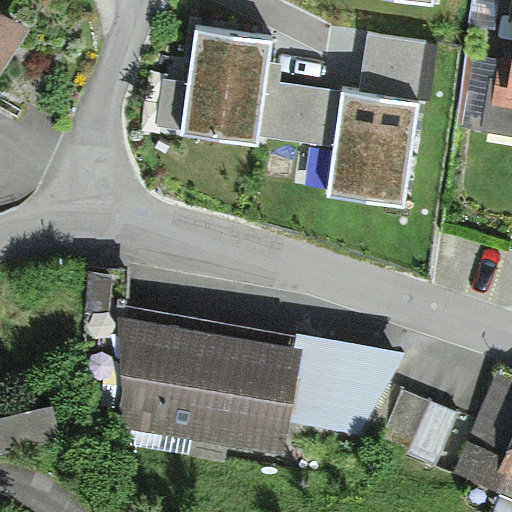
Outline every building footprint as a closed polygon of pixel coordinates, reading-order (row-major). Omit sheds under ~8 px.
[(0,81),(32,28),(0,7),(0,81)] [(272,37),(197,27),(191,76),(165,72),(158,119),(186,122),(185,129),(257,140),(267,61),(272,37)] [(369,33),(361,93),(419,101),(429,102),(437,42),(369,33)] [(511,59),(497,57),(489,107),(511,111),(511,59)] [(335,150),(343,90),(278,82),(281,63),(267,61),(257,140),(335,150)] [(361,93),(343,90),(335,150),(328,194),(404,204),(419,101),(361,93)] [(113,277),(89,275),(84,330),(108,332),(113,277)] [(293,349),(123,320),(122,427),(281,454),(287,422),(300,350),(293,349)] [(298,336),(293,349),(300,350),(287,422),(358,432),(404,354),(298,336)] [(511,380),(498,374),(454,474),(511,499),(511,380)] [(451,469),(473,416),(403,387),(381,440),(451,469)] [(51,404),(0,416),(0,451),(59,437),(51,404)]
